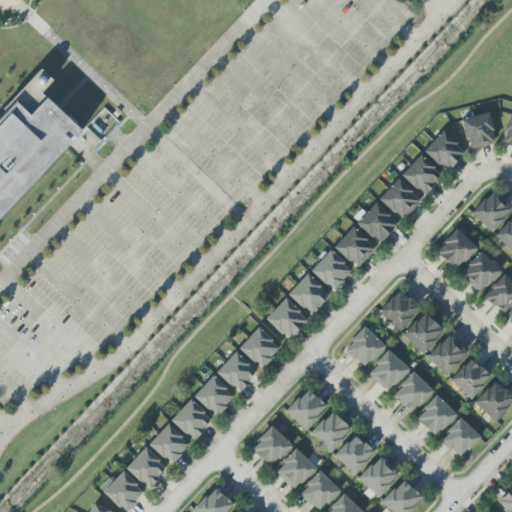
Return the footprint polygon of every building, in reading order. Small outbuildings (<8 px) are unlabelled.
[(0,118),(16,102),(33,84),(45,71),(55,81),(43,94),(83,131),(66,150),(0,218),(0,118)] [(481,146),(474,116),(488,113),(492,131),(490,131),(493,143),(481,146)] [(511,146),(502,143),(506,132),(503,131),(509,114),(511,114),(511,146)] [(481,146),(470,148),(467,137),(465,138),(460,120),(474,116),(481,146)] [(455,162),(433,141),(443,131),(456,144),(455,145),(463,153),(455,162)] [(455,162),(446,170),(438,162),(436,164),(423,151),(433,141),(455,162)] [(432,186),(411,165),(420,154),(434,167),(432,169),(441,177),(432,186)] [(432,186),(424,194),(416,186),(414,188),(401,175),(411,165),(432,186)] [(410,209),(388,188),(398,178),(411,191),(410,192),(418,200),(410,209)] [(410,209),(402,218),(393,210),(392,211),(378,198),(388,188),(410,209)] [(501,200),(481,223),(470,213),(483,199),(485,201),(492,192),(501,200)] [(501,200),(510,208),(502,217),(504,218),(491,232),(481,223),(501,200)] [(387,233),(365,212),(375,202),(389,215),(387,216),(396,225),(387,233)] [(387,233),(379,242),(371,234),(369,235),(355,222),(365,212),(387,233)] [(511,237),(504,246),(493,237),(506,223),(508,224),(511,218),(511,237)] [(364,259),(342,238),(352,228),(366,241),(364,242),(373,250),(364,259)] [(445,261),(436,252),(444,244),(442,242),(455,229),(465,238),(445,261)] [(364,259),(356,268),(348,260),(346,261),(333,248),(342,238),(364,259)] [(445,261),(465,238),(476,248),(463,262),(461,260),(453,269),(445,261)] [(341,281),(319,260),(329,250),(342,263),(341,265),(349,273),(341,281)] [(469,283),(460,275),(468,267),(466,265),(479,251),(489,261),(469,283)] [(341,281),(333,290),(324,282),(323,284),(309,271),(319,260),(341,281)] [(469,283),(489,261),(500,271),(487,285),(485,283),(477,292),(469,283)] [(319,305),(297,284),(307,274),(320,287),(319,289),(327,297),(319,305)] [(511,286),(493,306),(484,298),(492,289),(491,288),(504,274),(511,282),(511,286)] [(319,305),(310,314),(302,306),(300,308),(287,295),(297,284),(319,305)] [(493,306),(511,286),(511,306),(511,307),(510,306),(502,314),(493,306)] [(408,300),(387,323),(377,313),(389,300),(391,301),(399,292),(408,300)] [(297,331),(275,310),(285,300),(299,313),(297,314),(305,322),(297,331)] [(408,300),(416,309),(409,317),(410,319),(398,333),(387,323),(408,300)] [(297,331),(289,340),(280,332),(279,333),(265,320),(275,310),(297,331)] [(433,321),(412,344),(402,334),(414,320),(416,322),(424,313),(433,321)] [(433,321),(442,329),(434,338),(436,340),(423,354),(412,344),(433,321)] [(353,359),(345,351),(353,342),(351,340),(364,327),(374,337),(353,359)] [(269,359),(247,338),(257,328),(270,341),(269,342),(277,351),(269,359)] [(457,344),(437,367),(426,357),(439,343),(440,345),(448,336),(457,344)] [(353,359),(374,337),(384,346),(372,360),(370,359),(362,367),(353,359)] [(269,359),(261,368),(252,360),(251,361),(237,348),(247,338),(269,359)] [(457,344),(466,352),(458,361),(460,362),(447,376),(437,367),(457,344)] [(376,382),(367,374),(375,366),(373,364),(386,350),(397,360),(376,382)] [(247,383),(225,362),(235,352),(248,365),(247,366),(255,374),(247,383)] [(479,367),(459,390),(448,380),(461,367),(462,368),(470,359),(479,367)] [(376,382),(397,360),(407,370),(394,383),(393,382),(385,391),(376,382)] [(247,383),(238,391),(230,383),(228,385),(215,372),(225,362),(247,383)] [(479,367),(488,376),(480,384),(482,386),(469,400),(459,390),(479,367)] [(400,404),(392,396),(400,388),(398,386),(411,372),(421,382),(400,404)] [(225,406),(203,385),(213,375),(226,388),(225,389),(233,398),(225,406)] [(400,404),(421,382),(432,392),(419,405),(417,404),(409,412),(400,404)] [(503,390),(483,413),(472,403),(485,390),(487,391),(494,382),(503,390)] [(225,406),(216,415),(208,407),(206,408),(193,395),(203,385),(225,406)] [(317,398),(296,420),(286,411),(298,397),(300,398),(308,390),(317,398)] [(503,390),(511,399),(504,407),(506,409),(494,423),(483,413),(503,390)] [(424,427),(415,419),(423,410),(421,409),(434,395),(445,405),(424,427)] [(317,398),(325,406),(318,414),(319,416),(307,430),(296,420),(317,398)] [(201,430),(179,409),(189,399),(203,412),(201,414),(210,422),(201,430)] [(424,427),(445,405),(455,415),(442,428),(441,427),(433,435),(424,427)] [(201,430),(193,439),(185,431),(183,433),(170,420),(179,409),(201,430)] [(340,420),(320,443),(309,433),(322,419),(323,421),(331,412),(340,420)] [(449,450),(440,442),(448,433),(446,432),(459,418),(469,428),(449,450)] [(340,420),(349,428),(341,437),(343,439),(330,453),(320,443),(340,420)] [(180,456),(158,434),(168,424),(181,437),(180,439),(188,447),(180,456)] [(260,459),(251,450),(259,442),(257,440),(270,427),(280,436),(260,459)] [(449,450),(469,428),(480,438),(467,451),(465,450),(457,458),(449,450)] [(180,456),(172,464),(163,456),(162,458),(148,445),(158,434),(180,456)] [(364,443),(344,466),(333,456),(346,442),(347,444),(355,435),(364,443)] [(260,459),(280,436),(291,446),(278,460),(276,458),(268,467),(260,459)] [(364,443),(373,451),(365,460),(367,462),(354,476),(344,466),(364,443)] [(156,479),(134,458),(144,447),(158,460),(156,462),(165,470),(156,479)] [(283,480),(274,472),(282,464),(281,462),(294,448),(304,458),(283,480)] [(156,479),(148,487),(140,479),(138,481),(124,468),(134,458),(156,479)] [(283,480),(304,458),(314,468),(301,482),(300,480),(292,489),(283,480)] [(389,466),(368,488),(358,479),(370,465),(372,466),(380,458),(389,466)] [(389,466),(398,474),(390,482),(391,484),(379,498),(368,488),(389,466)] [(307,503),(299,494),(307,486),(305,484),(318,471),(328,480),(307,503)] [(134,503),(112,482),(122,472),(136,485),(134,486),(143,494),(134,503)] [(307,503),(328,480),(339,490),(326,504),(324,502),(316,511),(307,503)] [(412,489),(391,511),(381,502),(393,488),(395,489),(403,481),(412,489)] [(134,503),(126,511),(118,503),(116,505),(102,492),(112,482),(134,503)] [(224,496),(209,511),(196,511),(193,509),(205,496),(207,497),(215,488),(224,496)] [(412,489),(421,497),(413,506),(415,507),(410,511),(392,511),(391,511),(412,489)] [(505,493),(511,499),(511,511),(505,511),(504,511),(505,510),(497,502),(505,493)] [(346,511),(329,511),(332,509),(330,507),(343,494),(354,504),(346,511)] [(209,511),(224,496),(232,505),(225,511),(209,511)]
